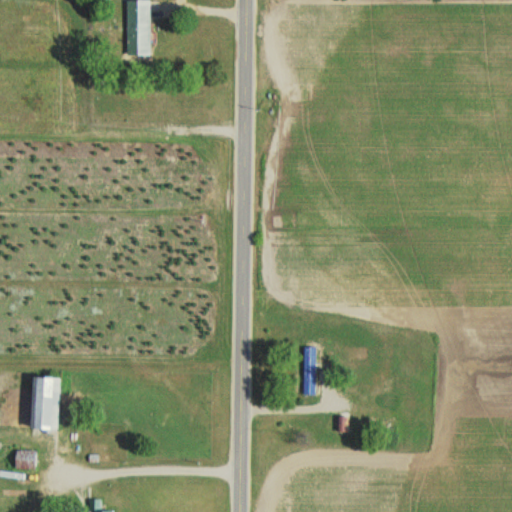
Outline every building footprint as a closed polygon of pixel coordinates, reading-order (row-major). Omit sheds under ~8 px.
[(149,1),(127,1),(127,57),(149,57),(149,1)] [(314,396),(314,348),(303,348),(303,396),(314,396)] [(29,429),(56,430),(58,378),(31,377),(29,429)] [(346,432),(346,417),(336,417),(336,433),(346,432)] [(35,451),(14,451),(14,470),(35,470),(35,451)]
